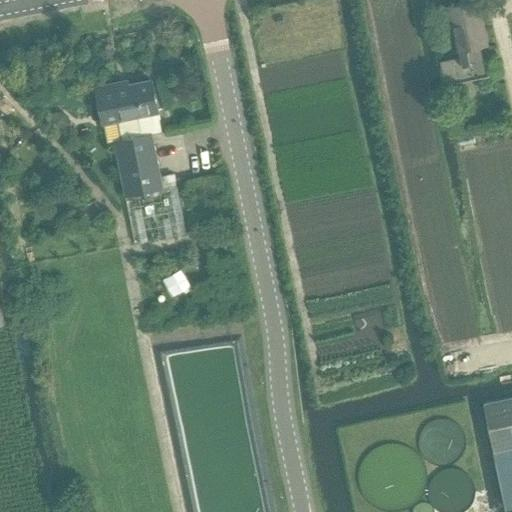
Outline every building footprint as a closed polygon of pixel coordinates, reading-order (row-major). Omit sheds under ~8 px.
[(441,57),(446,84),(486,76),(481,49),(488,47),(479,1),(447,7),(456,54),(441,57)] [(103,123),(117,120),(158,111),(152,80),(119,87),(118,82),(95,87),(103,123)] [(117,120),(122,141),(152,134),(162,132),(158,111),(117,120)] [(114,142),(126,197),(163,189),(152,134),(122,141),(114,142)] [(163,189),(126,197),(136,244),(188,233),(178,185),(163,189)] [(511,399),(485,406),(495,451),(511,446),(511,399)]
